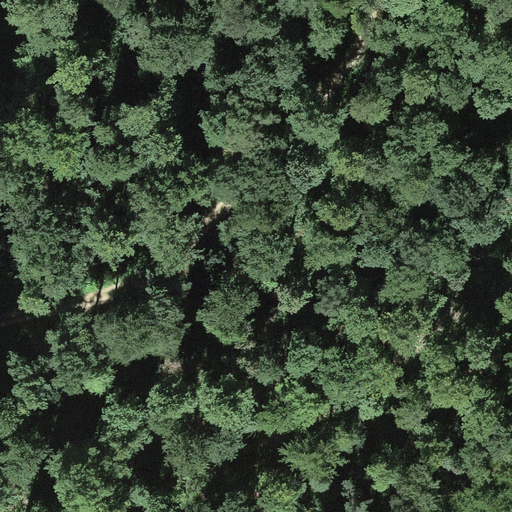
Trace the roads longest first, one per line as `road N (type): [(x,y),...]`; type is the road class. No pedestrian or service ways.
road 1 (track): [(0,319),(125,282),(177,253),(353,51),(382,0)]
road 2 (track): [(162,511),(425,335),(511,248)]
